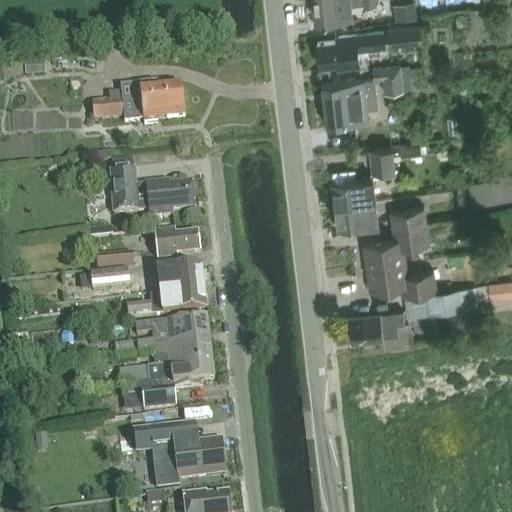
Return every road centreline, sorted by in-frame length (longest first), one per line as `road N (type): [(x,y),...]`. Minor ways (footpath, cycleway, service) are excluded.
road 1 (tertiary): [(333,511),(277,0)]
road 2 (unclassified): [(258,511),(218,165)]
